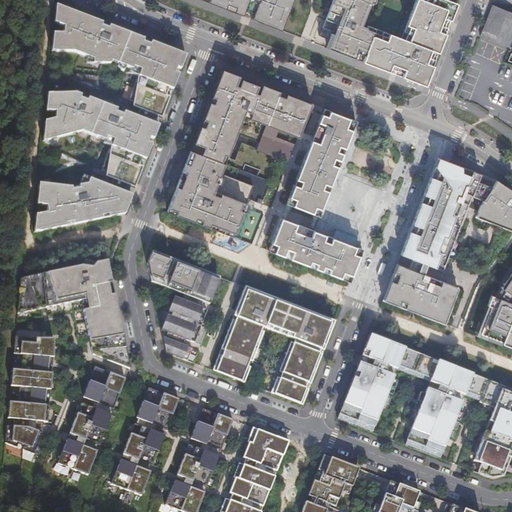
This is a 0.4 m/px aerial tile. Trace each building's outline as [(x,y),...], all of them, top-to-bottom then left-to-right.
[(196,0),(245,19),(280,32),(285,17),(288,11),(291,0),(196,0)] [(375,0),(332,0),(318,37),(330,42),(326,50),(393,76),(424,88),(429,73),(440,44),(447,25),(456,4),(445,0),(415,0),(401,39),(367,26),(366,28),(361,26),(370,2),(374,3),(375,0)] [(511,38),(511,12),(487,2),(473,35),(508,49),(511,38)] [(154,124),(157,116),(161,118),(169,98),(179,75),(174,73),(176,68),(180,70),(186,55),(181,54),(60,6),(56,4),(54,23),(58,25),(64,27),(63,33),(57,33),(53,33),(51,52),(56,52),(73,52),(94,60),(92,64),(110,64),(111,61),(118,64),(117,67),(126,71),(126,67),(130,69),(128,73),(138,77),(128,100),(133,102),(132,107),(140,110),(137,117),(154,124)] [(318,107),(229,73),(174,214),(217,230),(240,239),(260,186),(232,174),(231,177),(227,175),(250,118),(266,125),(280,130),(305,140),(318,107)] [(78,75),(71,80),(100,91),(99,78),(78,75)] [(127,194),(130,187),(135,188),(143,168),(151,145),(147,143),(149,138),(153,139),(159,125),(154,124),(137,117),(76,93),(51,94),(47,94),(45,112),(50,112),(56,112),(55,119),(49,120),(44,122),(42,142),(47,141),(81,131),(104,140),(103,143),(111,146),(101,170),(106,172),(105,177),(113,180),(110,187),(127,194)] [(320,217),(325,219),(362,125),(329,112),(292,206),(297,207),(320,217)] [(277,136),(280,130),(266,125),(256,150),(295,166),(302,146),(277,136)] [(55,172),(83,164),(62,154),(55,172)] [(511,192),(501,185),(443,162),(409,250),(406,256),(419,262),(433,267),(449,274),(476,203),(481,206),(477,217),(511,230),(511,280),(499,300),(496,299),(492,309),(495,311),(485,337),(504,346),(511,349),(511,192)] [(43,184),(38,184),(36,205),(41,204),(46,204),(47,213),(40,214),(35,215),(33,233),(38,232),(66,227),(73,225),(102,219),(108,218),(119,216),(124,215),(132,196),(127,194),(110,187),(89,179),(82,176),(78,186),(71,188),(43,184)] [(297,207),(292,206),(286,220),(291,222),(297,207)] [(319,233),(325,219),(320,217),(314,231),(319,233)] [(273,252),(355,285),(367,252),(319,233),(314,231),(291,222),(286,220),(273,252)] [(337,230),(334,237),(355,244),(358,237),(337,230)] [(155,273),(157,284),(187,295),(209,304),(215,306),(225,280),(184,263),(177,260),(165,256),(159,253),(157,256),(153,265),(155,273)] [(47,275),(29,279),(28,286),(27,297),(25,314),(90,303),(92,313),(99,358),(135,371),(113,262),(78,269),(68,271),(57,273),(47,275)] [(433,267),(419,262),(415,272),(429,277),(433,267)] [(402,267),(388,303),(448,327),(462,290),(429,277),(415,272),(402,267)] [(339,324),(249,289),(217,372),(244,383),(250,367),(248,366),(250,360),(252,362),(264,332),(261,330),(263,327),(299,341),(298,345),(295,344),(283,374),(286,375),(284,380),(281,379),(275,395),(306,407),(339,324)] [(213,312),(206,310),(209,304),(187,295),(185,301),(179,299),(167,332),(171,333),(168,339),(189,347),(191,341),(200,345),(213,312)] [(84,309),(77,310),(80,332),(87,331),(84,309)] [(407,351),(374,338),(341,421),(378,435),(403,369),(434,381),(409,448),(444,461),(468,399),(499,411),(478,464),(485,466),(482,476),(494,481),(508,479),(510,473),(511,468),(511,392),(510,391),(476,378),(445,366),(446,365),(407,351)] [(46,342),(23,339),(12,447),(38,457),(46,439),(52,428),(61,365),(62,342),(46,342)] [(193,363),(198,351),(189,347),(168,339),(171,354),(193,363)] [(99,367),(95,366),(92,374),(84,396),(95,401),(93,407),(86,404),(81,402),(78,410),(70,432),(67,439),(58,463),(92,477),(102,452),(83,445),(86,439),(100,444),(104,446),(107,437),(115,416),(114,415),(116,409),(118,409),(121,401),(129,379),(99,367)] [(171,430),(183,400),(157,390),(154,398),(149,396),(127,455),(143,461),(141,467),(125,460),(115,487),(145,498),(169,436),(157,431),(159,426),(171,430)] [(193,445),(168,507),(180,511),(201,511),(209,493),(195,488),(197,481),(211,487),(236,421),(206,409),(195,439),(206,444),(204,449),(193,445)] [(268,474),(271,468),(281,472),(292,443),(256,429),(251,443),(253,444),(247,459),(250,460),(248,465),(243,464),(237,477),(239,479),(233,493),(236,495),(233,500),(229,499),(223,511),(262,511),(255,509),(256,503),(267,507),(278,478),(268,474)] [(329,511),(324,510),(326,504),(339,509),(345,494),(352,497),(362,470),(335,460),(327,457),(321,471),(317,482),(311,498),(315,500),(313,506),(309,504),(305,511),(329,511)] [(405,487),(389,481),(376,511),(415,511),(423,494),(408,488),(405,487)]
